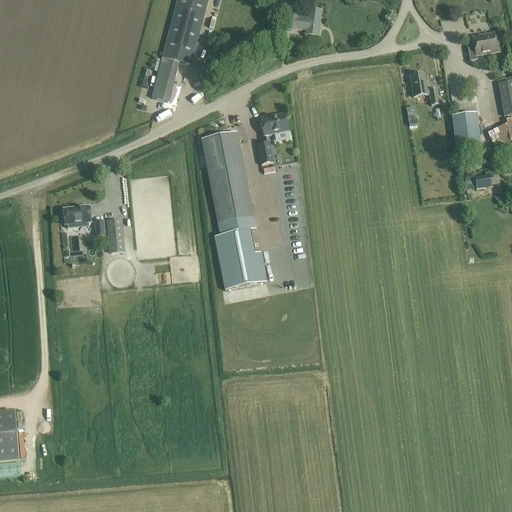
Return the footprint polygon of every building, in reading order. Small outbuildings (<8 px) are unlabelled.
[(191,65),(208,0),(177,0),(162,59),(191,65)] [(269,8),(268,18),(277,19),(279,9),(269,8)] [(298,32),(298,31),(306,32),(306,36),(318,37),(322,11),(309,10),(308,19),(299,18),(300,17),(288,16),(286,30),(298,32)] [(476,57),(498,53),(494,37),(480,39),(480,37),(472,39),(474,48),(468,49),(470,63),(477,61),(476,57)] [(157,101),(168,104),(179,65),(167,62),(157,101)] [(222,62),(214,65),(217,73),(225,70),(222,62)] [(439,107),(438,101),(436,91),(427,92),(424,75),(410,77),(412,87),(414,100),(430,98),(432,108),(439,107)] [(511,82),(498,85),(504,118),(511,116),(511,82)] [(412,115),(411,109),(407,110),(409,127),(417,126),(416,114),(412,115)] [(264,137),(288,132),(285,115),(275,117),(275,118),(271,119),(271,118),(260,120),(264,137)] [(453,118),(458,158),(481,155),(476,116),(453,118)] [(511,140),(511,119),(506,120),(507,124),(487,134),(495,149),(511,140)] [(253,219),(239,144),(237,134),(201,141),(203,151),(218,226),(220,238),(214,239),(224,293),(267,284),(261,254),(254,256),(250,232),(256,230),(253,219)] [(257,146),(261,167),(273,164),(269,143),(257,146)] [(470,169),(482,162),(480,158),(467,165),(470,169)] [(476,191),(492,189),(491,176),(474,178),(476,191)] [(89,224),(91,224),(90,208),(63,211),(65,226),(67,226),(68,230),(79,229),(89,228),(89,224)] [(108,222),(111,255),(123,253),(120,221),(108,222)] [(103,222),(95,223),(96,238),(105,237),(103,222)] [(0,413),(0,464),(20,463),(15,412),(0,413)] [(20,464),(0,465),(0,479),(21,478),(20,464)]
